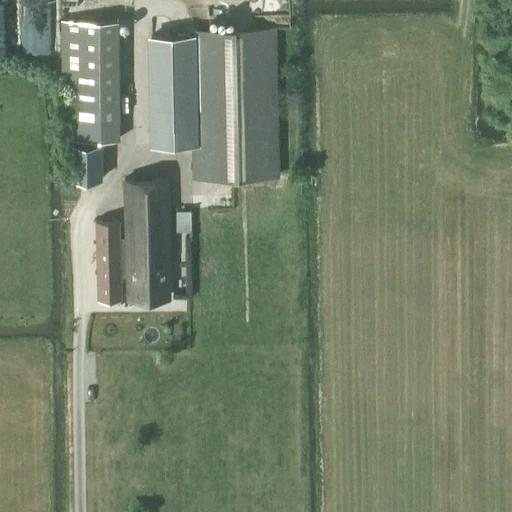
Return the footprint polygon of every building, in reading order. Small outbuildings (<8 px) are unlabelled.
[(117,21),(61,21),(61,69),(70,69),(70,83),(117,83),(117,36),(117,21)] [(188,35),(147,36),(149,146),(190,145),(191,179),(279,177),(279,175),(276,27),(188,29),(188,35)] [(117,83),(70,83),(71,139),(71,140),(118,140),(117,103),(117,83)] [(100,143),(70,143),(70,179),(100,179),(100,143)] [(124,237),(119,237),(120,276),(124,276),(125,300),(170,299),(167,178),(123,179),(123,214),(124,237)] [(118,220),(94,221),(96,300),(121,300),(120,276),(119,237),(118,220)]
